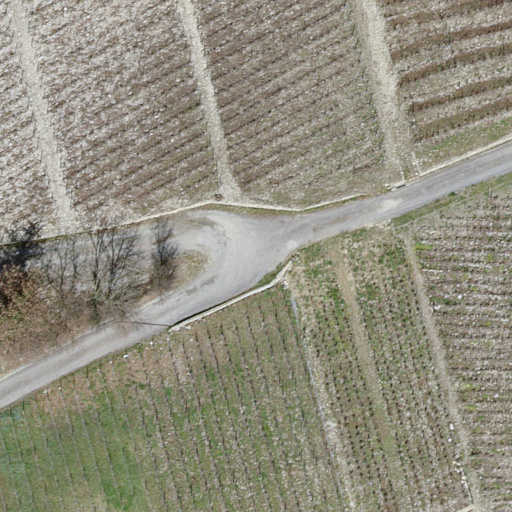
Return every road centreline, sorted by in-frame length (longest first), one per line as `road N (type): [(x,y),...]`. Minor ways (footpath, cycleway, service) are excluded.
road 1 (track): [(0,403),(211,290),(220,263),(207,247),(178,242),(0,266)]
road 2 (track): [(220,263),(353,232),(511,165)]
